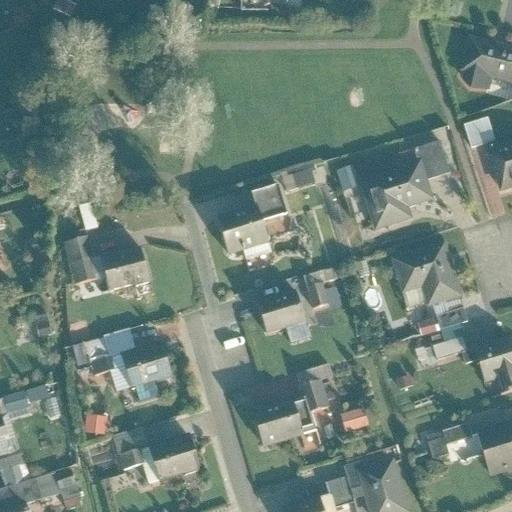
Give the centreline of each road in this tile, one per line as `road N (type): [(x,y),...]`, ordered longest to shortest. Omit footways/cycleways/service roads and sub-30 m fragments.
road 1 (residential): [(248,511),(210,330)]
road 2 (residential): [(181,190),(210,330)]
